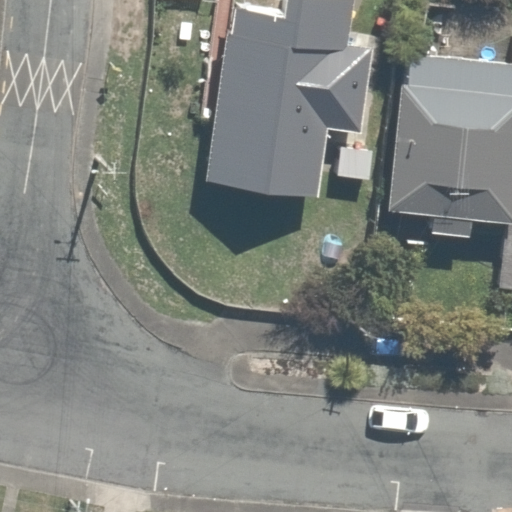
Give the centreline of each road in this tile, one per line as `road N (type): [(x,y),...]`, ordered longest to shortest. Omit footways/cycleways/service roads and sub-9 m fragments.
road 1 (residential): [(0,396),(385,471),(511,472)]
road 2 (residential): [(29,0),(0,233)]
